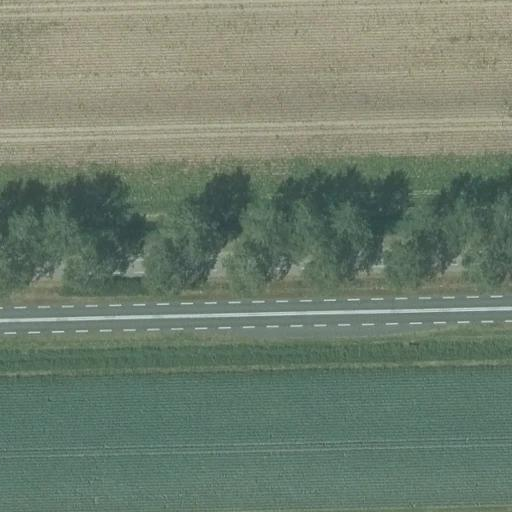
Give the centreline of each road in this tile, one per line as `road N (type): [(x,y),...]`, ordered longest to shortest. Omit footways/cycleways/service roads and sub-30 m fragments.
road 1 (unclassified): [(0,272),(511,259)]
road 2 (secondary): [(511,309),(0,321)]
